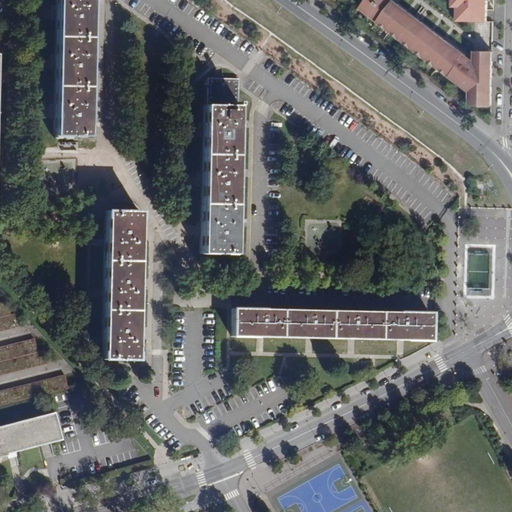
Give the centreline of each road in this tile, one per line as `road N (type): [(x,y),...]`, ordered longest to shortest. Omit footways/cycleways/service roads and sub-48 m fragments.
road 1 (secondary): [(243,0),(511,197)]
road 2 (residential): [(226,470),(471,347)]
road 3 (secondary): [(494,150),(288,0)]
road 4 (residential): [(494,150),(502,140),(508,0)]
road 5 (residential): [(87,511),(226,470)]
